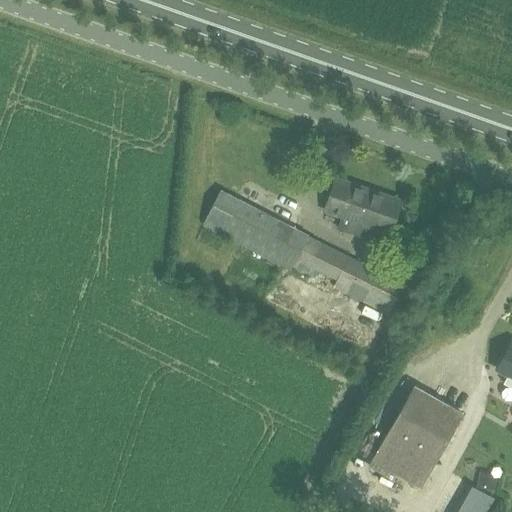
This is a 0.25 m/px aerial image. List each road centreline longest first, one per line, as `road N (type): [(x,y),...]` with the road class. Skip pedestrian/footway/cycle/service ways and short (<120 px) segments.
road 1 (unclassified): [(511,182),(0,2)]
road 2 (primary): [(511,128),(147,0)]
